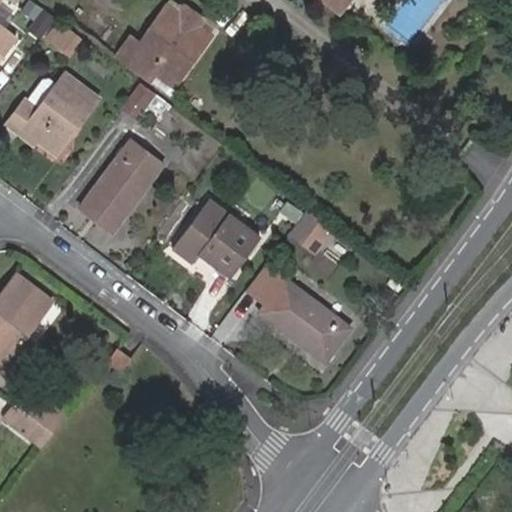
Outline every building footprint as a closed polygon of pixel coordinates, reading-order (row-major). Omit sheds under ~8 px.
[(45,7),(35,0),(34,0),(26,11),(36,19),(45,7)] [(0,58),(17,38),(0,25),(0,3),(1,2),(0,1),(0,58)] [(140,41),(130,34),(115,54),(144,74),(150,66),(173,84),(209,37),(196,27),(201,19),(190,11),(193,7),(188,4),(179,15),(167,6),(140,41)] [(36,19),(29,28),(40,37),(57,16),(45,7),(36,19)] [(70,120),(76,124),(94,100),(62,75),(35,110),(22,99),(4,124),(17,134),(21,129),(33,139),(48,150),(70,120)] [(138,114),(154,92),(142,82),(140,80),(123,102),(138,114)] [(53,155),(76,124),(70,120),(48,150),(53,155)] [(29,144),(33,139),(21,129),(17,134),(29,144)] [(132,140),(81,207),(112,231),(163,165),(132,140)] [(208,200),(173,249),(191,263),(199,253),(229,277),(259,239),(208,200)] [(289,235),(314,256),(335,231),(307,210),(289,235)] [(247,290),(265,305),(286,280),(267,264),(247,290)] [(0,366),(13,376),(33,349),(25,341),(53,301),(18,274),(0,297),(0,366)] [(258,313),(323,364),(350,329),(286,280),(265,305),(258,313)] [(116,352),(108,363),(118,371),(127,360),(116,352)] [(17,404),(54,433),(56,431),(65,419),(28,391),(17,404)] [(17,404),(5,418),(43,447),(54,433),(17,404)] [(511,511),(511,481),(487,511),(511,511)]
